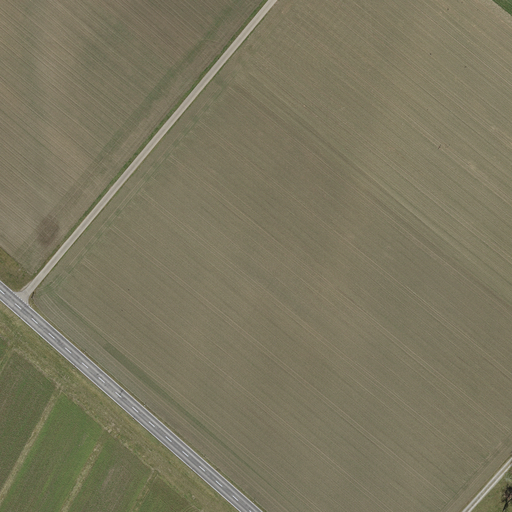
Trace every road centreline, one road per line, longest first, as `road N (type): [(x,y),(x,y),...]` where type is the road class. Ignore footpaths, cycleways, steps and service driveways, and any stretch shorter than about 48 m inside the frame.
road 1 (track): [(277,0),(19,308)]
road 2 (tertiary): [(0,291),(250,511)]
